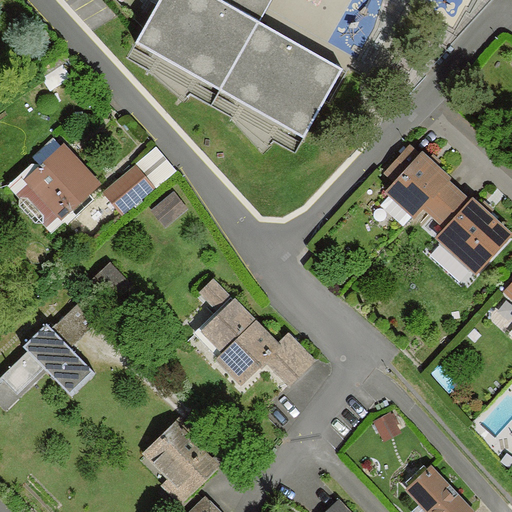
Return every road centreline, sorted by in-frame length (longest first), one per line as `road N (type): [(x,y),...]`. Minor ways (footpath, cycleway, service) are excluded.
road 1 (residential): [(44,0),(191,159),(267,260)]
road 2 (residential): [(267,260),(362,359),(306,433)]
road 3 (residential): [(423,100),(267,260)]
